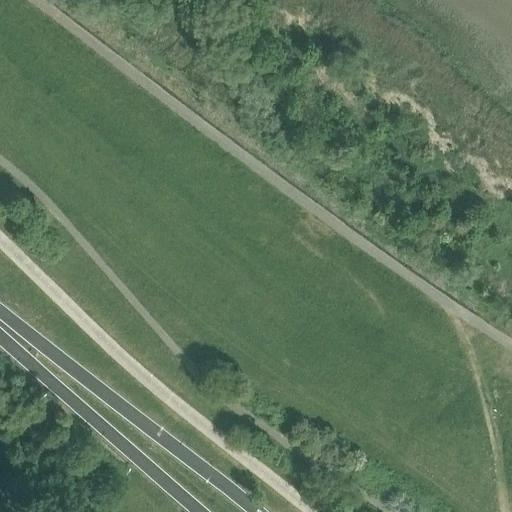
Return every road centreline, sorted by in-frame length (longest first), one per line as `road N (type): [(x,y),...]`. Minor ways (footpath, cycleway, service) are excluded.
road 1 (secondary): [(251,511),(0,315)]
road 2 (secondary): [(0,335),(200,511)]
